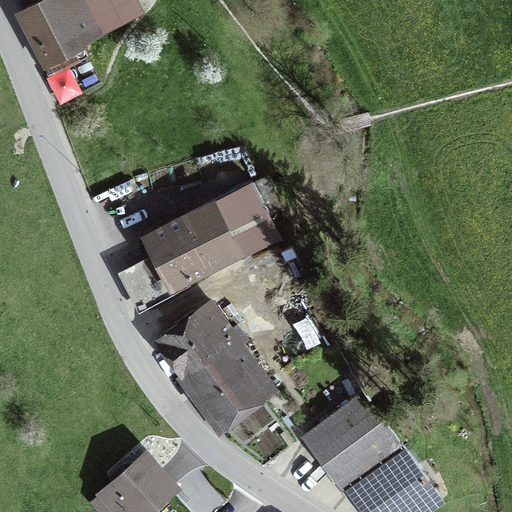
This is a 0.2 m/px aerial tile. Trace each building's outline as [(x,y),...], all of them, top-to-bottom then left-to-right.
[(47,0),(24,12),(40,42),(34,45),(48,73),(87,53),(81,42),(113,25),(100,0),(47,0)] [(239,251),(243,257),(280,238),(269,212),(280,207),(267,175),(253,181),(252,179),(145,234),(154,253),(171,286),(239,251)] [(220,417),(270,380),(243,343),(248,339),(237,324),(232,328),(213,302),(163,338),(220,417)] [(363,391),(305,435),(343,484),(349,480),(401,441),(363,391)] [(349,480),(374,511),(414,511),(440,492),(401,441),(349,480)] [(174,483),(146,452),(92,500),(102,511),(120,511),(121,511),(120,511),(144,511),(175,484),(174,483)]
